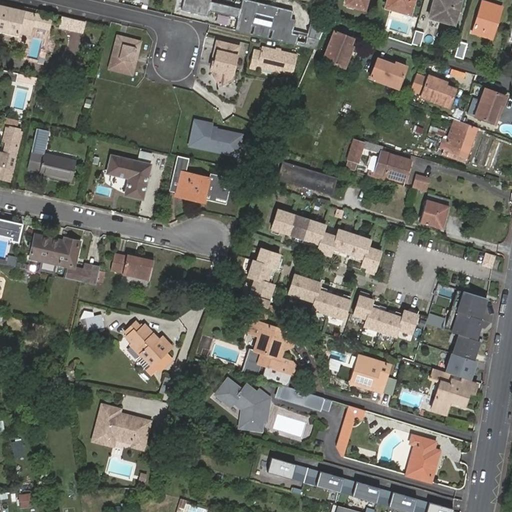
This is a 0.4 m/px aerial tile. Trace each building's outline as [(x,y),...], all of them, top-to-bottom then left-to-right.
[(209,0),(181,0),(179,9),(205,16),(207,11),(236,18),(233,30),(313,50),(317,40),(305,37),(303,43),(295,41),(296,35),(290,33),(293,20),(289,19),(291,11),(245,0),(240,0),(238,9),(209,1),(209,0)] [(347,0),(347,3),(365,9),(367,0),(347,0)] [(389,0),(387,7),(412,15),(416,0),(389,0)] [(454,0),(453,3),(442,0),(435,0),(430,19),(455,26),(459,14),(461,15),(464,3),(454,0)] [(483,34),(493,37),(502,9),(482,3),(472,34),(482,37),(483,34)] [(0,6),(0,31),(17,35),(20,23),(31,26),(34,14),(0,6)] [(34,23),(51,25),(52,16),(35,14),(34,23)] [(87,22),(61,16),(59,29),(84,35),(87,22)] [(372,24),(370,31),(380,34),(382,27),(372,24)] [(345,55),(349,45),(352,38),(332,31),(322,59),(344,67),(348,57),(345,55)] [(416,31),(412,44),(420,46),(424,34),(416,31)] [(424,34),(420,46),(425,48),(429,36),(424,34)] [(141,43),(118,38),(110,69),(133,75),(136,62),(133,61),(134,57),(137,58),(141,43)] [(239,47),(217,42),(212,63),(215,64),(212,74),(218,87),(231,81),(239,47)] [(460,44),(456,58),(462,60),(466,46),(460,44)] [(258,66),(293,74),(297,55),(262,46),(261,52),(254,50),(250,66),(258,68),(258,66)] [(383,61),(377,59),(369,78),(397,88),(405,66),(395,62),(394,65),(383,61)] [(17,73),(0,68),(0,78),(15,82),(17,73)] [(33,90),(36,77),(17,73),(15,82),(14,86),(33,90)] [(455,90),(445,86),(436,83),(437,78),(430,76),(422,97),(449,107),(455,90)] [(492,124),(496,113),(500,104),(503,105),(506,97),(485,90),(474,117),(491,124),(492,124)] [(460,122),(455,121),(448,140),(445,148),(451,150),(450,152),(468,159),(478,129),(460,122)] [(192,136),(190,146),(238,158),(242,141),(234,139),(235,135),(216,130),(216,132),(211,131),(212,129),(212,126),(200,123),(197,135),(195,136),(192,136)] [(36,126),(26,166),(38,169),(37,173),(70,181),(75,159),(44,152),(49,130),(36,126)] [(415,126),(413,133),(421,135),(423,128),(415,126)] [(0,151),(0,177),(1,178),(8,180),(20,131),(7,127),(1,152),(0,151)] [(387,148),(365,141),(364,143),(355,141),(350,160),(358,163),(364,147),(367,150),(386,156),(380,173),(406,180),(412,160),(386,152),(387,148)] [(451,150),(445,148),(443,155),(466,163),(468,159),(450,152),(451,150)] [(107,172),(128,178),(124,195),(143,199),(151,166),(111,156),(107,172)] [(227,205),(233,179),(211,173),(210,177),(187,172),(190,160),(178,157),(177,157),(169,191),(176,193),(175,197),(206,204),(207,200),(227,205)] [(356,170),(358,163),(350,160),(347,167),(356,170)] [(335,195),(340,178),(287,163),(282,180),(335,195)] [(427,192),(431,178),(416,174),(412,188),(421,190),(423,191),(427,192)] [(427,200),(420,222),(443,230),(450,207),(427,200)] [(297,213),(281,207),(275,227),(291,232),(297,213)] [(313,218),(297,213),(291,232),(307,237),(313,218)] [(19,242),(23,223),(0,217),(0,234),(12,238),(12,240),(19,242)] [(328,223),(313,218),(307,237),(322,242),(326,230),(328,223)] [(339,234),(335,246),(350,251),(356,232),(341,227),(339,234)] [(339,234),(326,230),(322,242),(320,249),(333,253),(335,246),(339,234)] [(372,237),(356,232),(350,251),(366,256),(370,244),(372,237)] [(34,235),(29,259),(75,269),(80,241),(63,238),(63,241),(34,235)] [(383,249),(370,244),(366,256),(363,263),(369,265),(377,268),(383,249)] [(283,252),(264,246),(259,262),(274,268),(278,269),(283,252)] [(114,252),(110,269),(121,271),(121,273),(148,279),(153,257),(126,251),(125,255),(114,252)] [(495,255),(487,252),(483,265),(491,267),(495,255)] [(259,262),(255,261),(250,277),(257,280),(269,283),(271,275),(274,268),(259,262)] [(55,272),(56,265),(41,262),(39,269),(55,272)] [(72,279),(81,282),(82,282),(97,285),(101,268),(87,265),(86,270),(78,268),(78,272),(73,271),(72,279)] [(304,298),(310,280),(296,275),(291,290),(290,294),(304,298)] [(269,283),(257,280),(251,296),(271,302),(276,286),(272,284),(269,283)] [(304,298),(316,303),(320,291),(323,284),(310,280),(304,298)] [(336,296),(320,291),(316,303),(314,310),(330,315),(336,296)] [(481,319),(487,298),(465,291),(458,312),(459,312),(481,319)] [(352,301),(336,296),(330,315),(346,320),(352,301)] [(361,296),(355,315),(369,320),(373,308),(375,301),(369,299),(361,296)] [(388,313),(373,308),(369,320),(367,327),(382,332),(388,313)] [(257,322),(253,334),(259,336),(255,350),(251,349),(244,372),(256,376),(260,364),(265,365),(261,378),(280,383),(285,385),(288,386),(293,374),(295,366),(293,362),(280,358),(284,344),(288,345),(291,333),(263,324),(266,313),(254,310),(251,319),(257,322)] [(406,311),(404,318),(400,330),(414,334),(420,316),(406,311)] [(103,329),(103,312),(81,312),(81,329),(103,329)] [(477,340),(484,320),(481,319),(459,312),(452,332),(460,335),(477,340)] [(404,318),(388,313),(382,332),(398,337),(400,330),(404,318)] [(429,313),(426,324),(441,328),(445,317),(429,313)] [(245,331),(253,334),(257,322),(249,319),(245,331)] [(133,344),(143,354),(144,353),(153,363),(173,346),(164,337),(161,339),(147,324),(139,331),(137,328),(129,335),(135,342),(133,344)] [(291,333),(288,345),(292,347),(295,339),(296,335),(291,333)] [(475,361),(481,341),(477,340),(460,335),(454,354),(475,361)] [(473,368),(475,361),(454,354),(453,354),(447,373),(464,378),(471,381),(475,369),(473,368)] [(374,385),(373,389),(382,392),(387,377),(391,365),(360,355),(352,383),(362,386),(363,382),(374,385)] [(339,370),(341,360),(330,358),(328,368),(339,370)] [(447,373),(445,372),(433,410),(447,415),(452,401),(466,405),(471,391),(476,393),(478,385),(463,380),(464,378),(447,373)] [(268,422),(272,398),(259,388),(257,391),(247,383),(242,388),(228,377),(213,395),(231,409),(234,405),(241,410),(238,429),(263,433),(265,422),(268,422)] [(387,377),(382,392),(394,396),(399,381),(387,377)] [(333,400),(310,393),(309,392),(307,392),(288,386),(285,385),(280,383),(276,397),(321,411),(322,410),(329,412),(333,400)] [(362,420),(365,410),(351,405),(346,421),(353,424),(355,418),(362,420)] [(115,411),(100,407),(92,440),(113,445),(114,440),(119,437),(141,442),(147,419),(134,416),(133,422),(113,418),(115,411)] [(450,417),(448,426),(466,430),(468,421),(450,417)] [(344,457),(353,424),(346,421),(337,447),(342,456),(344,457)] [(431,465),(436,450),(434,450),(436,442),(414,436),(412,444),(417,445),(408,475),(431,481),(436,466),(431,465)] [(440,452),(436,450),(431,465),(436,466),(440,452)] [(292,479),(296,464),(272,457),(268,472),(292,479)] [(304,483),(308,468),(296,464),(292,479),(304,483)] [(316,486),(320,471),(308,468),(304,483),(316,486)] [(340,493),(345,478),(320,471),(316,486),(340,493)] [(352,497),(357,482),(345,478),(340,493),(352,497)] [(377,504),(381,489),(357,482),(352,497),(377,504)] [(389,507),(393,492),(381,489),(377,504),(389,507)] [(405,511),(413,511),(417,499),(393,492),(389,507),(405,511)] [(21,498),(22,505),(32,503),(32,496),(21,498)] [(426,511),(429,503),(417,499),(413,511),(426,511)] [(453,511),(454,510),(429,503),(426,511),(453,511)]
